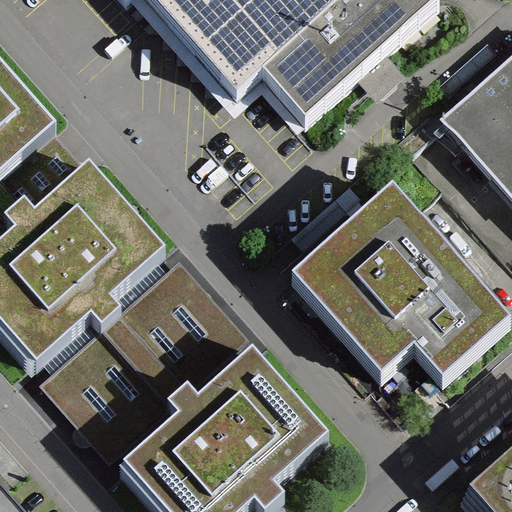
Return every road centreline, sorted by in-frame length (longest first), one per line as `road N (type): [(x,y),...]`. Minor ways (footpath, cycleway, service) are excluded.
road 1 (unclassified): [(0,16),(412,489)]
road 2 (unclassified): [(98,511),(0,404)]
road 3 (unclassified): [(412,489),(511,405)]
